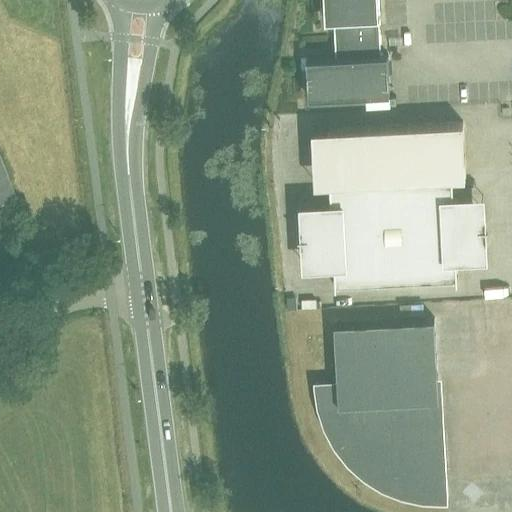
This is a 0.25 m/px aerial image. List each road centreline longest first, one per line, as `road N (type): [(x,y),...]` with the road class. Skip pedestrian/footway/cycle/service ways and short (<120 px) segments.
road 1 (secondary): [(146,293),(169,511)]
road 2 (secondary): [(123,5),(121,134),(135,209)]
road 3 (secondary): [(135,209),(137,132),(159,10)]
road 4 (unclassified): [(0,347),(53,311),(146,293)]
